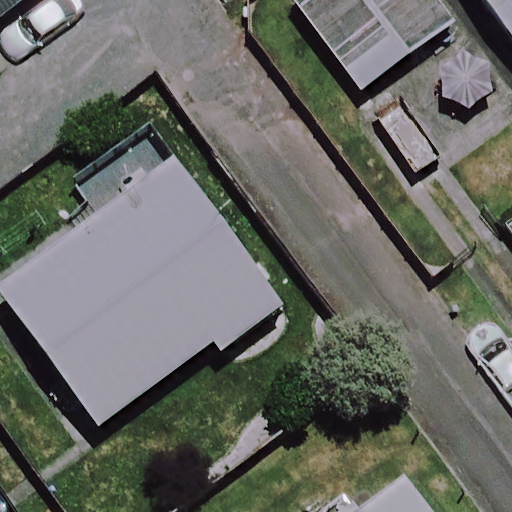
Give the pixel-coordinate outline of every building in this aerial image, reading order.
[(0,0),(0,29),(37,0),(0,0)] [(454,28),(431,0),(280,0),(279,1),(359,103),(454,28)] [(511,0),(472,0),(511,57),(511,0)] [(0,307),(95,438),(205,359),(214,371),(281,322),(235,258),(172,171),(0,295),(0,307)] [(425,511),(410,488),(373,511),(425,511)]
